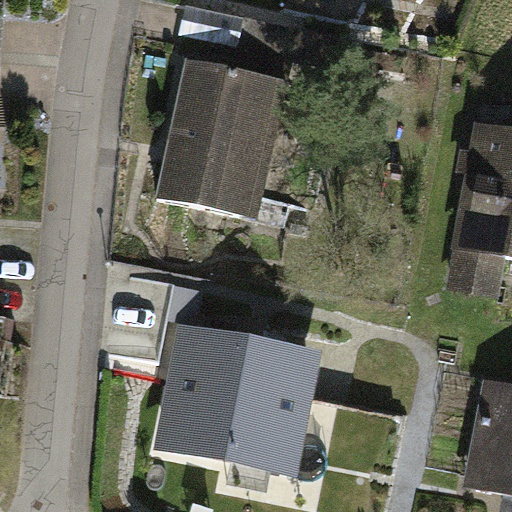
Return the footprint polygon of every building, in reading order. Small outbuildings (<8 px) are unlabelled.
[(195,53),(161,179),(251,203),(285,78),(195,53)] [(511,111),(507,111),(492,250),(511,251),(511,111)] [(0,337),(15,255),(0,252),(0,337)] [(315,356),(181,332),(160,448),(294,473),(315,356)] [(511,404),(500,469),(511,470),(511,404)]
